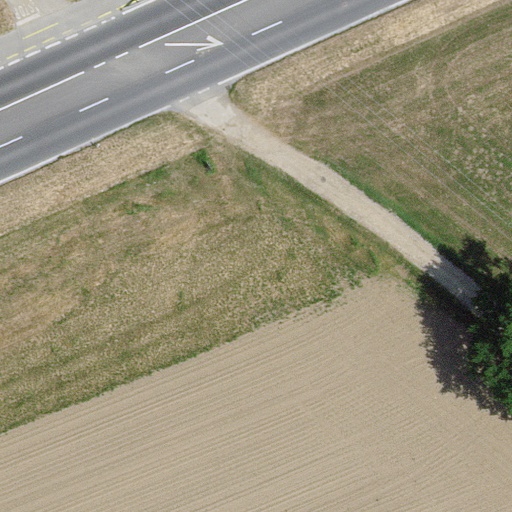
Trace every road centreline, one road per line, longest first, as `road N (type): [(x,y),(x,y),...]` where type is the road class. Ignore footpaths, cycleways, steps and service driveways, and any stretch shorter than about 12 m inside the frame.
road 1 (track): [(511,331),(371,210),(224,119),(154,60)]
road 2 (secondary): [(0,129),(289,0)]
